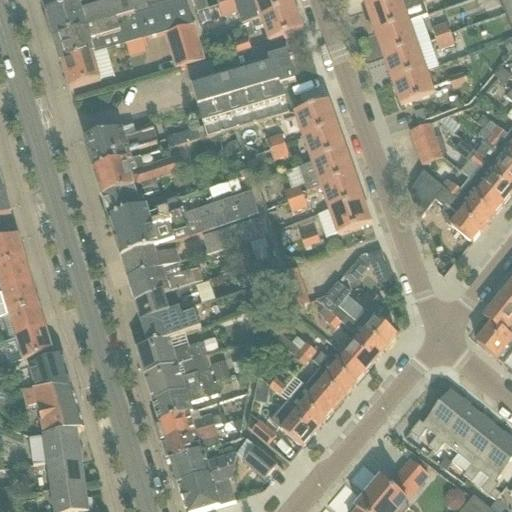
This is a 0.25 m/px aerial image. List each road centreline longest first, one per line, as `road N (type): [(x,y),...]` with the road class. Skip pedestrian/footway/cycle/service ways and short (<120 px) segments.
road 1 (tertiary): [(149,511),(0,20)]
road 2 (residential): [(441,344),(316,0)]
road 3 (residential): [(295,511),(441,344)]
